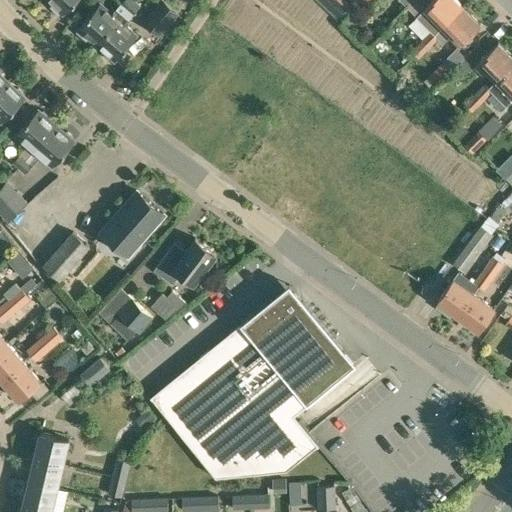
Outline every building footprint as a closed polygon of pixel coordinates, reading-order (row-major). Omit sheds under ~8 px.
[(50,0),(64,13),(77,0),(50,0)] [(78,27),(97,44),(119,18),(127,8),(133,1),(133,0),(122,0),(112,12),(100,2),(78,27)] [(414,0),(407,7),(431,31),(421,41),(428,47),(438,37),(435,34),(462,6),(456,0),(414,0)] [(133,1),(127,8),(133,13),(137,9),(139,6),(133,1)] [(163,1),(147,20),(158,29),(174,11),(163,1)] [(462,6),(435,34),(438,37),(442,42),(450,34),(461,45),(461,44),(464,47),(473,39),(470,35),(481,25),(462,6)] [(116,60),(138,35),(119,18),(97,44),(105,50),(105,54),(107,56),(109,58),(113,57),(116,60)] [(425,44),(421,41),(412,50),(418,57),(428,47),(425,44)] [(468,72),(475,65),(484,75),(488,71),(496,80),(511,63),(511,55),(498,42),(488,52),(479,43),(459,62),(468,72)] [(459,44),(443,61),(429,74),(437,84),(452,70),(468,52),(459,44)] [(511,63),(496,80),(488,88),(491,91),(506,106),(511,100),(511,63)] [(6,79),(0,85),(0,118),(1,120),(24,96),(6,79)] [(485,85),(474,95),(481,101),(491,91),(488,88),(485,85)] [(410,94),(401,103),(419,121),(428,112),(410,94)] [(481,101),(474,95),(465,104),(472,110),(481,101)] [(12,162),(15,165),(55,123),(37,107),(15,132),(28,143),(24,148),(25,149),(12,162)] [(55,123),(15,165),(24,172),(37,159),(41,155),(52,164),(74,139),(55,123)] [(499,152),(511,148),(511,123),(494,127),(499,152)] [(298,200),(330,174),(319,159),(309,168),(278,130),(256,147),(298,200)] [(472,153),(487,139),(478,130),(464,144),(472,153)] [(29,200),(7,179),(0,185),(0,210),(9,220),(29,200)] [(367,232),(377,212),(323,184),(313,204),(367,232)] [(164,212),(138,189),(106,225),(132,248),(164,212)] [(511,193),(503,202),(511,210),(511,209),(511,193)] [(373,243),(424,284),(447,257),(439,250),(436,254),(401,226),(395,233),(387,226),(373,243)] [(482,226),(456,259),(468,267),(492,233),(482,226)] [(44,263),(60,277),(89,244),(73,229),(44,263)] [(173,284),(180,274),(194,285),(217,254),(196,239),(186,251),(182,249),(178,255),(170,249),(154,270),(173,284)] [(459,270),(452,279),(437,300),(459,315),(473,293),(479,285),(497,258),(492,255),(475,281),(459,270)] [(497,258),(479,285),(485,289),(503,263),(497,258)] [(0,304),(0,313),(25,292),(21,287),(0,304)] [(132,297),(121,287),(98,312),(128,340),(137,330),(139,333),(153,317),(132,297)] [(151,305),(156,309),(167,319),(187,302),(173,289),(167,296),(162,291),(151,305)] [(25,292),(0,313),(0,317),(3,322),(31,298),(25,292)] [(473,293),(459,315),(480,330),(495,308),(473,293)] [(152,397),(215,476),(286,469),(317,444),(307,432),(293,414),(353,365),(299,295),(290,302),(281,309),(260,327),(251,315),(241,324),(242,325),(152,397)] [(26,349),(31,354),(72,318),(67,313),(53,325),(54,325),(26,349)] [(72,318),(31,354),(37,360),(63,337),(59,331),(66,325),(69,328),(71,326),(80,337),(85,333),(72,318)] [(7,341),(0,347),(0,375),(2,379),(23,360),(7,341)] [(91,385),(111,368),(101,355),(80,372),(91,385)] [(23,360),(2,379),(19,398),(40,379),(23,360)] [(144,428),(156,417),(147,407),(135,419),(144,428)] [(41,430),(35,455),(63,461),(69,437),(41,430)] [(35,455),(29,480),(57,486),(63,461),(35,455)] [(116,457),(113,473),(128,477),(132,461),(116,457)] [(128,477),(113,473),(108,492),(123,496),(128,477)] [(273,493),(286,492),(286,477),(272,478),(273,493)] [(29,480),(23,504),(51,511),(57,486),(29,480)] [(290,504),(302,504),(301,480),(288,481),(290,504)] [(327,509),(326,485),(316,486),(318,509),(327,509)] [(335,485),(326,485),(327,509),(336,508),(335,485)] [(343,491),(351,505),(359,499),(351,486),(343,491)] [(269,493),(250,494),(251,508),(270,508),(269,493)] [(251,508),(250,494),(233,494),(233,509),(251,508)] [(219,495),(199,496),(200,510),(219,509),(219,495)] [(200,510),(199,496),(183,496),(183,511),(200,510)] [(149,511),(148,497),(132,498),(132,511),(149,511)] [(168,497),(148,497),(149,511),(154,511),(169,511),(168,497)] [(367,511),(361,501),(351,508),(353,511),(367,511)]
